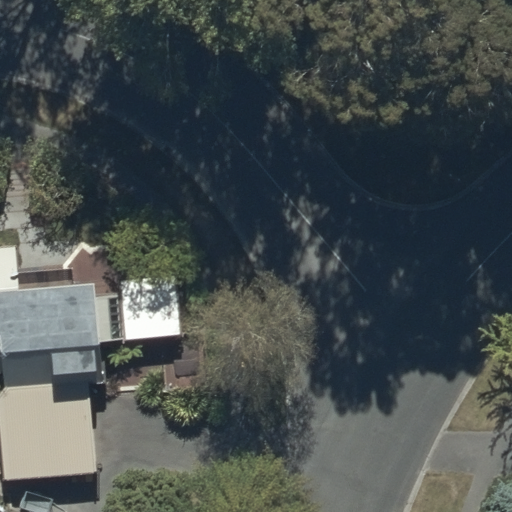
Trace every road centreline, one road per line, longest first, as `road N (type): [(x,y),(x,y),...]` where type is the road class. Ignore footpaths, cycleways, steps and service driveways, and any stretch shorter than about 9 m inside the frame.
road 1 (residential): [(408,343),(251,154),(133,64),(72,33),(0,20)]
road 2 (residential): [(338,511),(408,343)]
road 3 (residential): [(408,343),(511,234)]
